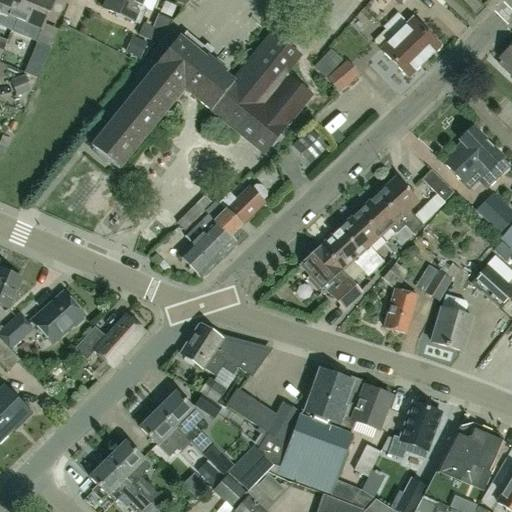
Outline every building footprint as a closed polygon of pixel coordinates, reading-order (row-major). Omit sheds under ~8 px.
[(24,0),(0,0),(0,13),(16,20),(24,0)] [(24,0),(16,20),(41,31),(53,0),(24,0)] [(143,0),(105,0),(102,8),(140,25),(146,10),(140,8),(143,0)] [(374,0),(364,11),(370,17),(386,0),(390,0),(397,6),(403,0),(374,0)] [(172,21),(157,15),(152,28),(142,24),(138,37),(155,44),(172,21)] [(412,20),(393,39),(407,53),(413,47),(427,61),(439,49),(412,20)] [(0,56),(1,53),(9,35),(0,30),(0,56)] [(211,52),(185,31),(91,146),(119,168),(183,90),(263,155),(288,125),(287,125),(313,94),(287,73),(302,55),(273,31),(232,82),(217,70),(219,68),(206,57),(211,52)] [(407,53),(393,39),(385,31),(374,42),(381,50),(380,51),(408,80),(427,61),(413,47),(407,53)] [(147,44),(132,37),(125,54),(140,60),(147,44)] [(1,53),(0,56),(0,64),(5,66),(23,74),(37,80),(50,50),(36,44),(27,65),(14,60),(19,50),(7,45),(3,54),(1,53)] [(511,45),(500,59),(511,70),(511,45)] [(342,61),(330,50),(313,68),(325,79),(342,61)] [(341,92),(360,74),(347,61),(328,79),(341,92)] [(30,89),(25,76),(16,80),(20,93),(30,89)] [(510,168),(501,159),(472,129),(459,141),(462,144),(442,163),(468,190),(477,182),(486,191),(510,168)] [(310,131),(292,149),(308,166),(326,148),(310,131)] [(0,158),(3,159),(10,140),(1,136),(0,139),(0,158)] [(286,156),(272,157),(273,170),(288,168),(286,156)] [(431,172),(422,182),(445,205),(454,195),(431,172)] [(405,227),(413,236),(423,226),(408,210),(417,202),(396,179),(377,196),(405,227)] [(229,193),(219,204),(220,204),(219,205),(226,211),(214,223),(229,238),(241,226),(241,227),(264,203),(249,188),(236,201),(229,193)] [(377,196),(357,214),(378,236),(389,227),(395,234),(391,238),(400,248),(413,236),(405,227),(377,196)] [(220,204),(219,204),(216,201),(212,205),(204,197),(177,225),(184,233),(204,213),(207,215),(184,238),(191,246),(179,257),(199,278),(234,244),(229,238),(214,223),(226,211),(219,205),(220,204)] [(511,215),(507,210),(490,228),(499,236),(511,222),(511,215)] [(357,214),(339,230),(368,262),(365,264),(373,272),(383,263),(368,246),(373,241),(387,258),(393,253),(378,236),(357,214)] [(511,252),(511,225),(500,240),(511,252)] [(368,262),(339,230),(320,248),(341,270),(351,261),(366,278),(373,272),(365,264),(368,262)] [(511,254),(501,244),(494,251),(511,268),(511,254)] [(406,253),(408,257),(412,258),(416,256),(417,252),(415,248),(411,247),(407,249),(406,253)] [(339,304),(357,288),(342,272),(341,270),(320,248),(301,264),(310,275),(306,279),(316,289),(320,286),(321,287),(323,286),(339,304)] [(169,269),(162,261),(164,259),(157,252),(149,259),(163,274),(169,269)] [(461,289),(475,270),(464,262),(449,282),(428,267),(414,286),(438,303),(452,283),(461,289)] [(381,280),(393,291),(383,329),(407,335),(417,297),(398,292),(406,273),(395,264),(381,280)] [(486,265),(470,283),(499,310),(511,296),(511,288),(508,285),(486,265)] [(0,306),(7,309),(20,279),(0,270),(0,306)] [(81,318),(83,317),(63,294),(31,322),(51,345),(72,326),(75,327),(81,321),(81,318)] [(435,326),(430,343),(445,348),(461,352),(466,335),(471,319),(463,316),(465,312),(466,307),(464,303),(454,300),(444,297),(442,303),(440,309),(435,326)] [(0,339),(9,349),(9,348),(12,351),(34,329),(18,313),(0,330),(0,339)] [(74,351),(86,361),(93,353),(110,368),(143,333),(125,317),(105,339),(94,329),(74,351)] [(197,330),(181,356),(215,378),(221,369),(232,376),(237,369),(250,378),(267,354),(220,341),(220,339),(201,328),(197,330)] [(9,349),(0,339),(0,365),(8,373),(19,361),(7,350),(9,349)] [(299,413),(279,469),(276,476),(330,496),(351,438),(334,432),(336,426),(338,427),(341,419),(344,409),(340,408),(343,401),(357,406),(364,388),(363,388),(352,384),(352,383),(319,370),(309,395),(310,396),(304,411),(300,410),(299,413)] [(63,379),(56,373),(50,380),(57,386),(63,379)] [(216,405),(225,391),(212,383),(208,379),(199,394),(216,405)] [(390,397),(364,388),(357,406),(343,401),(340,408),(344,409),(341,419),(377,432),(390,397)] [(21,424),(30,415),(4,389),(0,392),(0,440),(19,422),(21,424)] [(279,469),(299,413),(281,403),(275,415),(236,390),(224,409),(238,415),(266,434),(257,451),(256,452),(272,467),(279,469)] [(155,410),(189,444),(200,455),(205,449),(205,443),(191,430),(200,421),(200,418),(193,411),(192,412),(173,393),(155,410)] [(220,409),(201,396),(194,407),(213,419),(220,409)] [(394,437),(388,454),(403,459),(406,452),(424,459),(433,434),(435,435),(441,420),(439,419),(440,415),(412,405),(400,439),(394,437)] [(189,444),(155,410),(137,428),(156,448),(167,437),(181,452),(189,444)] [(415,511),(473,511),(486,483),(492,470),(492,471),(504,444),(473,431),(470,438),(465,439),(454,434),(435,474),(415,511)] [(105,461),(151,504),(158,497),(140,476),(147,468),(147,466),(124,442),(105,461)] [(226,473),(233,467),(211,445),(201,456),(222,477),(226,473)] [(373,467),(379,453),(365,446),(353,472),(367,479),(373,467)] [(256,452),(257,451),(253,447),(226,473),(228,475),(226,477),(249,497),(265,511),(285,493),(266,475),(266,474),(276,476),(279,469),(272,467),(256,452)] [(105,461),(87,479),(96,487),(90,493),(101,503),(107,497),(114,505),(122,496),(138,511),(143,511),(151,504),(105,461)] [(221,479),(206,463),(195,473),(211,489),(221,479)] [(496,504),(510,511),(511,511),(511,475),(503,490),(504,491),(496,504)] [(249,497),(226,477),(212,493),(233,511),(249,497)] [(410,480),(402,495),(397,492),(387,509),(391,511),(415,511),(427,489),(410,480)] [(342,503),(349,506),(359,491),(348,487),(342,503)] [(359,491),(349,506),(349,507),(362,511),(391,511),(387,509),(374,501),(359,491)] [(362,511),(349,507),(349,506),(342,503),(322,495),(315,511),(362,511)] [(265,511),(249,497),(233,511),(232,511),(265,511)]
